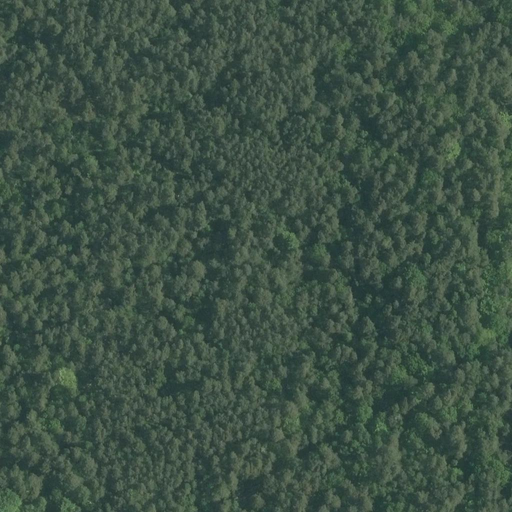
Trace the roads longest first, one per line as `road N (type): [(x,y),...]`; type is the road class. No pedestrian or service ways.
road 1 (track): [(511,0),(0,123)]
road 2 (track): [(88,511),(117,174),(112,153),(61,108)]
road 3 (track): [(223,511),(511,342)]
